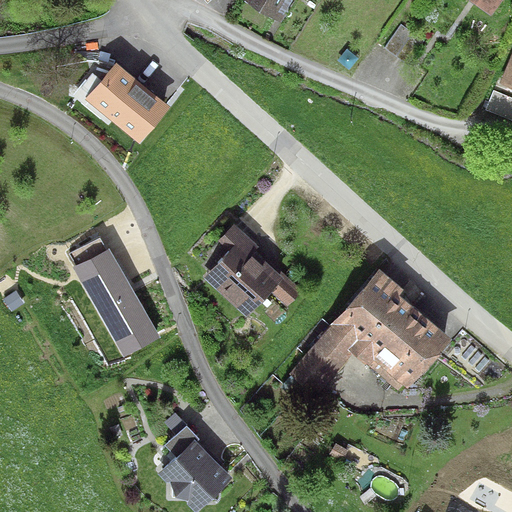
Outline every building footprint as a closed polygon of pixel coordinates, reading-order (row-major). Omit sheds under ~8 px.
[(246,0),(281,21),(294,0),(246,0)] [(468,0),(492,16),(503,0),(468,0)] [(424,38),(401,23),(386,46),(409,61),(424,38)] [(359,59),(347,49),(338,60),(349,69),(359,59)] [(511,55),(498,87),(511,92),(511,55)] [(101,81),(86,99),(111,121),(140,145),(170,107),(117,62),(101,81)] [(86,99),(101,81),(93,73),(73,96),(108,125),(111,121),(86,99)] [(247,318),(272,293),(285,279),(257,251),(260,248),(235,223),(219,240),(229,251),(204,277),(247,318)] [(76,266),(107,249),(100,237),(69,254),(76,266)] [(160,336),(110,247),(107,249),(76,266),(74,268),(124,356),(160,336)] [(380,270),(290,375),(316,397),(353,354),(398,392),(403,386),(408,390),(451,339),(400,295),(404,290),(380,270)] [(288,276),(285,279),(272,293),(287,307),(303,290),(288,276)] [(24,303),(16,290),(3,298),(12,311),(24,303)] [(186,425),(174,413),(164,423),(176,435),(186,425)] [(197,441),(199,439),(186,425),(176,435),(165,445),(176,456),(194,439),(197,441)] [(197,441),(194,439),(176,456),(159,473),(196,511),(232,477),(197,441)] [(336,443),(330,453),(342,461),(348,451),(336,443)]
